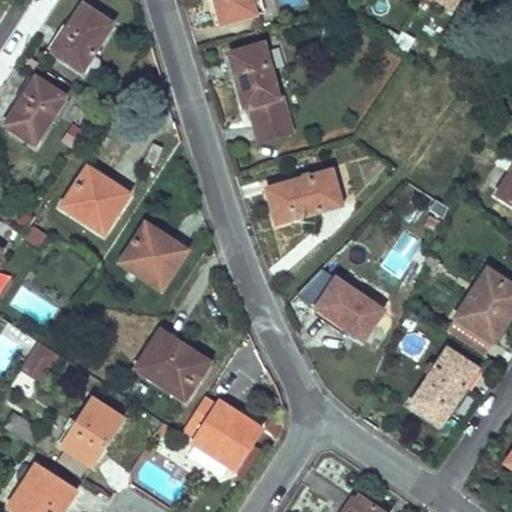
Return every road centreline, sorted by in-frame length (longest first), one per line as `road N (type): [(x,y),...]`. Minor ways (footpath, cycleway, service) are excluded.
road 1 (residential): [(159,0),(262,309),(309,413)]
road 2 (residential): [(309,413),(439,495)]
road 3 (residential): [(511,389),(439,495)]
